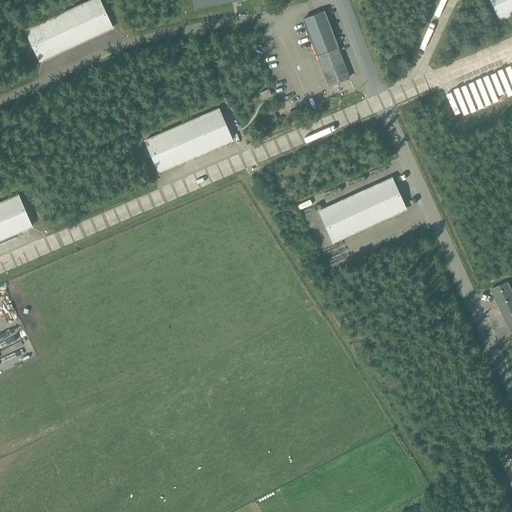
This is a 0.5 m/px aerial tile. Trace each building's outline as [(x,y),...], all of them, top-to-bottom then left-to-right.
[(99,0),(91,0),(25,31),(39,62),(113,29),(99,0)] [(193,0),(195,9),(240,0),(193,0)] [(511,0),(490,0),(499,21),(511,14),(511,0)] [(325,11),(303,19),(321,69),(306,75),(310,87),(326,82),(328,87),(350,78),(325,11)] [(271,95),(269,89),(261,93),(263,98),(271,95)] [(219,108),(144,140),(158,173),(233,141),(219,108)] [(273,110),(267,112),(272,122),(277,119),(273,110)] [(46,114),(40,118),(43,124),(49,121),(46,114)] [(392,177),(318,211),(333,243),(407,209),(392,177)] [(19,194),(0,202),(0,240),(33,227),(19,194)] [(511,314),(511,313),(511,294),(504,275),(487,282),(505,327),(511,323),(511,314)] [(511,443),(496,450),(511,489),(511,443)]
